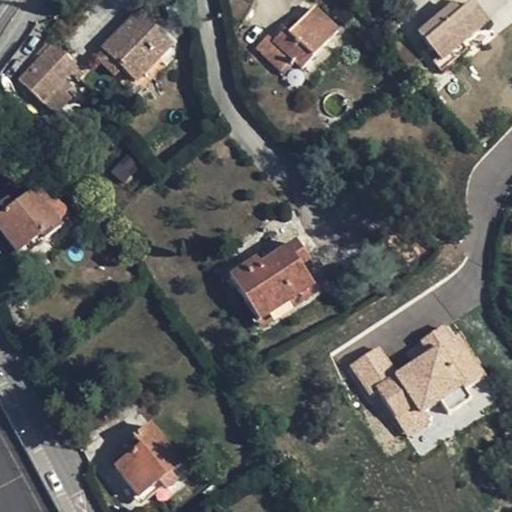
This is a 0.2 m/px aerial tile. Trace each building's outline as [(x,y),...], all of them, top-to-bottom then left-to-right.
[(453,5),(420,33),(442,60),(487,22),(471,3),(460,12),(453,5)] [(301,67),(337,30),(314,9),(289,33),(284,30),(273,41),(267,37),(258,47),(285,73),(295,62),(301,67)] [(139,11),(102,48),(122,68),(136,81),(172,44),(139,11)] [(20,79),(44,102),(65,80),(72,73),(79,79),(85,73),(78,66),(54,44),(20,79)] [(110,66),(118,73),(122,68),(102,48),(95,56),(107,69),(110,66)] [(86,59),(78,66),(85,73),(92,65),(86,59)] [(110,66),(107,69),(115,77),(118,73),(110,66)] [(44,102),(55,114),(71,97),(67,92),(71,86),(65,80),(44,102)] [(15,106),(9,104),(3,106),(0,110),(0,118),(1,121),(5,124),(10,125),(15,122),(18,120),(20,114),(18,110),(15,106)] [(38,187),(0,216),(0,228),(17,253),(40,235),(44,240),(61,226),(59,223),(63,220),(67,216),(67,211),(65,206),(61,202),(56,200),(50,202),(38,187)] [(296,243),(262,264),(252,271),(248,265),(231,276),(259,320),(313,286),(300,266),(308,261),(296,243)] [(257,259),(248,265),(252,271),(262,264),(257,259)] [(378,391),(406,437),(434,420),(430,414),(488,380),(455,325),(391,362),(380,344),(349,363),(369,396),(378,391)] [(170,473),(180,464),(151,425),(134,438),(141,448),(115,467),(139,498),(159,482),(163,487),(171,489),(174,484),(174,480),(170,473)]
